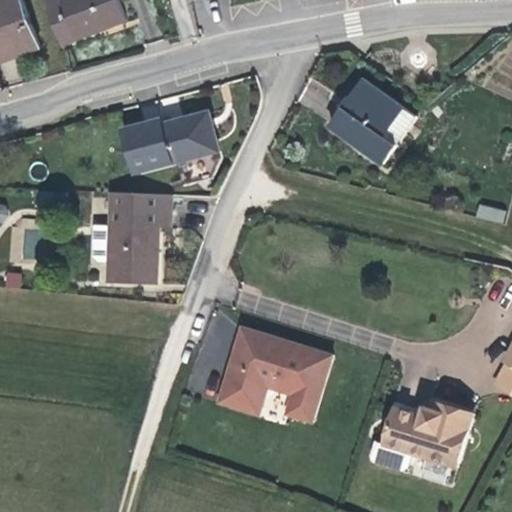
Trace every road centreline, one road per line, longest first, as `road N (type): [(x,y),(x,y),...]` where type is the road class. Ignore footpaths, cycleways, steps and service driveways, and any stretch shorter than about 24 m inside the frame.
road 1 (residential): [(136,465),(187,314),(302,33)]
road 2 (tertiary): [(0,119),(302,33)]
road 3 (track): [(241,183),(449,232),(511,257)]
road 4 (tertiary): [(302,33),(511,10)]
